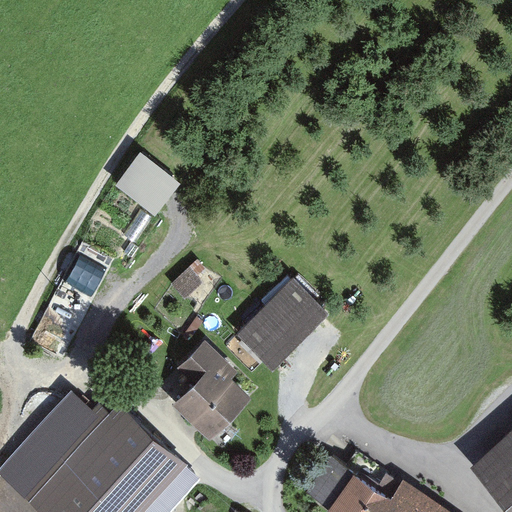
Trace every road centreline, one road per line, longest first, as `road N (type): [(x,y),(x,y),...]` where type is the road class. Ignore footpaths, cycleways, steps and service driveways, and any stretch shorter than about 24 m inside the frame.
road 1 (track): [(238,0),(151,107),(67,242),(14,338),(13,375)]
road 2 (track): [(13,375),(128,389),(155,407),(203,467),(247,488),(263,483),(301,435),(340,409)]
road 3 (track): [(340,409),(368,361),(511,179)]
road 4 (track): [(487,511),(428,462),(368,437),(340,409)]
